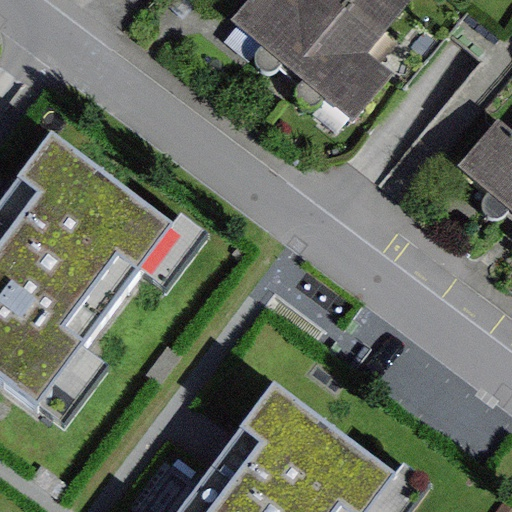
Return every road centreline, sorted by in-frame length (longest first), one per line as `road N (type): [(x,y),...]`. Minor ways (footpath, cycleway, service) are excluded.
road 1 (residential): [(0,4),(511,380)]
road 2 (unknown): [(316,236),(99,511)]
